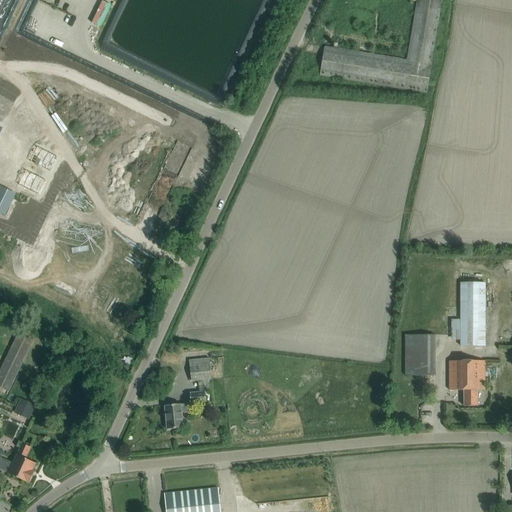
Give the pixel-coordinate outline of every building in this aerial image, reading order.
[(53,3),(49,14),(63,19),(65,14),(54,10),(56,4),(53,3)] [(324,47),(320,75),(413,91),(418,63),(324,47)] [(40,147),(33,161),(53,171),(60,157),(40,147)] [(29,169),(22,183),(42,193),(49,179),(29,169)] [(0,187),(0,212),(4,214),(14,194),(0,187)] [(181,209),(184,204),(174,198),(171,203),(181,209)] [(54,230),(67,216),(59,208),(53,215),(56,218),(47,227),(53,233),(55,231),(54,230)] [(29,217),(25,223),(28,225),(25,229),(29,232),(27,234),(31,237),(34,232),(40,224),(29,217)] [(83,296),(109,232),(94,226),(88,241),(81,238),(74,256),(88,262),(80,281),(74,278),(69,290),(83,296)] [(125,241),(98,304),(124,315),(142,271),(150,252),(125,241)] [(63,258),(68,244),(63,242),(57,256),(63,258)] [(486,282),(463,282),(463,320),(463,340),(463,346),(487,345),(486,282)] [(129,345),(134,332),(102,319),(93,342),(142,362),(146,352),(129,345)] [(33,341),(18,333),(0,369),(0,388),(8,392),(33,341)] [(432,377),(433,335),(405,335),(405,376),(432,377)] [(484,361),(449,361),(449,390),(464,390),(464,406),(477,406),(477,390),(484,390),(484,361)] [(190,367),(191,381),(211,379),(209,365),(190,367)] [(189,393),(190,403),(205,402),(204,392),(189,393)] [(27,401),(20,416),(28,420),(35,405),(27,401)] [(187,413),(186,404),(164,406),(167,430),(183,428),(181,413),(187,413)] [(7,437),(4,443),(10,446),(13,440),(7,437)] [(0,468),(9,472),(8,474),(29,483),(35,471),(32,470),(35,463),(32,462),(25,459),(30,447),(21,443),(12,463),(0,457),(0,456),(0,455),(0,468)] [(165,511),(220,511),(218,488),(164,494),(165,511)]
